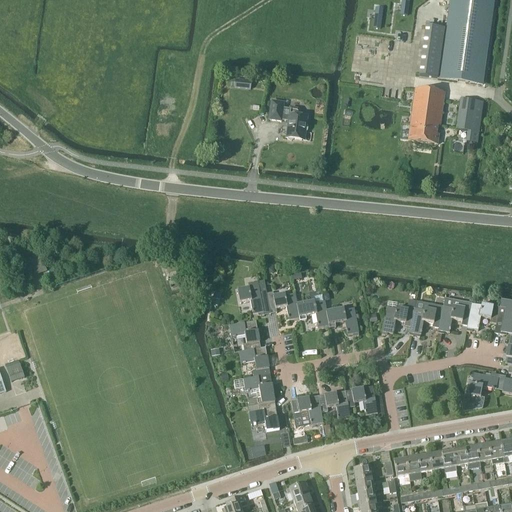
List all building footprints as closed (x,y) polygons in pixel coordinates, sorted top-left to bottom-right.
[(483,85),(494,0),(450,0),(439,79),(483,85)] [(437,79),(444,28),(426,26),(419,76),(437,79)] [(236,80),(235,88),(250,90),(251,82),(236,80)] [(440,128),(445,94),(414,90),(407,142),(438,146),(439,136),(437,135),(438,127),(440,128)] [(468,131),(467,141),(478,143),(483,102),(461,99),(457,130),(468,131)] [(268,120),(280,122),(280,121),(287,121),(285,139),(303,141),(304,133),(307,131),(308,127),(305,124),(306,118),(297,117),(297,112),(296,110),(289,109),(289,110),(282,109),(283,104),(270,102),(268,120)] [(171,281),(178,279),(176,272),(168,275),(171,281)] [(261,317),(271,315),(267,295),(264,282),(248,285),(249,289),(237,292),(239,304),(251,302),(254,316),(261,314),(261,317)] [(273,294),(267,295),(271,315),(277,314),(277,311),(286,309),(289,322),(296,321),(296,323),(300,322),(297,306),(297,305),(295,295),(286,297),(285,295),(273,297),(273,296),(273,294)] [(439,330),(438,334),(442,335),(443,333),(450,334),(452,320),(462,322),(461,326),(467,327),(468,328),(471,311),(471,310),(472,305),(445,299),(444,307),(443,313),(440,330),(439,330)] [(497,325),(495,334),(505,336),(506,333),(511,334),(511,302),(501,301),(500,308),(497,325)] [(325,302),(315,304),(315,302),(297,305),(297,306),(300,322),(306,321),(306,318),(316,316),(318,329),(325,328),(326,331),(330,330),(326,313),(327,313),(325,302)] [(411,329),(410,337),(413,338),(413,339),(416,340),(416,338),(421,339),(424,323),(433,325),(433,328),(439,330),(440,330),(443,313),(444,307),(417,302),(415,312),(411,329)] [(500,308),(499,308),(481,305),(481,307),(472,305),(471,310),(471,311),(468,328),(467,327),(466,332),(470,332),(471,330),(478,331),(481,318),(491,320),(490,323),(496,325),(497,325),(500,308)] [(415,312),(413,312),(397,308),(396,311),(387,309),(381,336),(385,337),(386,334),(393,336),(396,322),(406,324),(405,328),(411,329),(415,312)] [(326,313),(330,330),(336,329),(335,325),(345,323),(348,336),(355,335),(355,338),(359,337),(354,310),(345,312),(344,309),(327,313),(326,313)] [(260,349),(258,343),(259,343),(255,322),(228,327),(230,339),(244,337),(246,345),(242,345),(243,352),(260,349)] [(253,378),(269,376),(265,348),(260,349),(243,352),(238,353),(240,365),(254,363),(256,371),(252,372),(253,378)] [(19,365),(6,370),(11,384),(25,379),(19,365)] [(499,376),(496,390),(502,391),(502,393),(511,394),(511,367),(509,367),(508,373),(511,374),(511,382),(504,381),(505,377),(499,376)] [(470,384),(467,395),(465,395),(463,402),(461,403),(462,413),(482,409),(484,398),(481,397),(483,387),(496,390),(499,376),(495,375),(494,379),(473,374),(472,384),(470,384)] [(253,378),(243,380),(245,392),(259,390),(260,399),(256,400),(247,401),(248,408),(258,406),(274,403),(269,376),(253,378)] [(348,409),(355,408),(354,405),(362,403),(365,417),(377,414),(372,388),(345,393),(348,409)] [(350,419),(348,409),(345,393),(318,398),(321,414),(327,413),(327,409),(335,408),(338,421),(350,419)] [(323,424),(321,414),(318,398),(290,403),(293,419),(300,418),(299,414),(308,413),(310,426),(323,424)] [(279,430),(274,403),(258,406),(259,412),(249,414),(251,426),(264,424),(266,433),(279,430)] [(504,459),(503,460),(504,464),(509,464),(508,459),(511,458),(511,441),(501,443),(504,459)] [(501,443),(489,446),(492,462),(493,466),(504,464),(503,460),(504,459),(501,443)] [(480,464),(492,462),(489,446),(477,448),(480,464)] [(465,450),(468,466),(475,464),(476,469),(481,468),(480,464),(477,448),(465,450)] [(456,468),(468,466),(465,450),(453,452),(456,468)] [(453,452),(441,454),(444,470),(445,475),(457,473),(456,468),(453,452)] [(433,472),(444,470),(441,454),(430,456),(433,472)] [(421,474),(433,472),(430,456),(418,458),(421,474)] [(409,476),(421,474),(418,458),(406,460),(409,476)] [(397,478),(409,476),(406,460),(394,462),(397,478)] [(387,477),(393,476),(391,463),(384,464),(387,477)] [(353,470),(356,483),(372,480),(370,467),(353,470)] [(372,480),(356,483),(358,494),(374,492),(373,485),(372,480)] [(293,502),(309,496),(304,485),(286,491),(288,495),(291,494),(293,502)] [(360,506),(376,503),(374,492),(358,494),(360,506)] [(296,511),(298,511),(312,507),(309,496),(293,502),(296,511)] [(241,511),(241,509),(247,507),(243,497),(226,503),(228,509),(224,510),(224,511),(241,511)] [(360,506),(360,511),(377,511),(377,509),(383,508),(382,502),(376,503),(360,506)]
